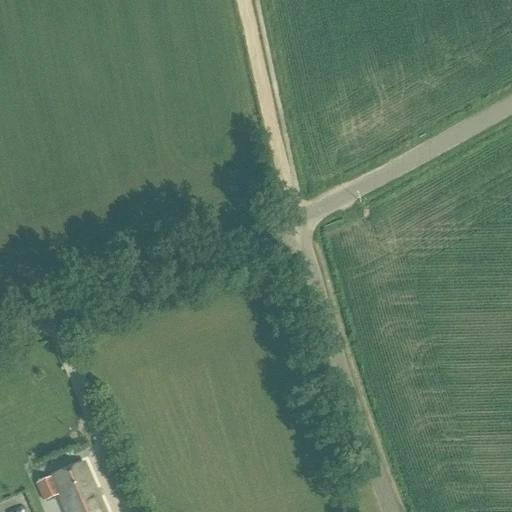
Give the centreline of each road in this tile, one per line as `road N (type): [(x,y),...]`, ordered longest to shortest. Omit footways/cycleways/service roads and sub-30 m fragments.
road 1 (unclassified): [(0,332),(291,221)]
road 2 (unclassified): [(389,511),(291,221)]
road 3 (unclassified): [(291,221),(511,100)]
road 4 (unclassified): [(244,0),(291,221)]
